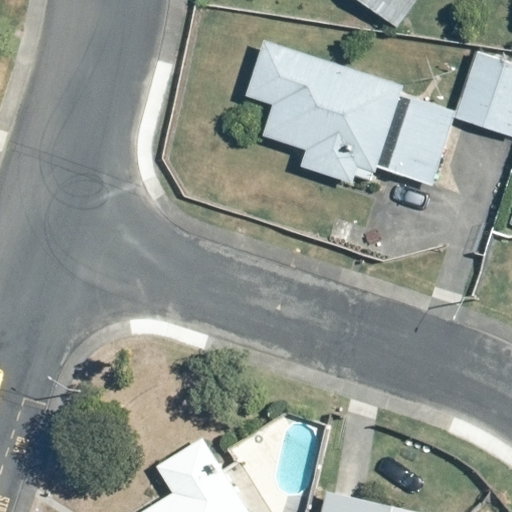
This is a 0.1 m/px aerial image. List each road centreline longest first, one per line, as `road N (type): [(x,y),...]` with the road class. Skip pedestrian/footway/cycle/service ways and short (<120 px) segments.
road 1 (residential): [(39,228),(458,367),(511,395)]
road 2 (residential): [(104,0),(39,228)]
road 3 (residential): [(39,228),(0,355)]
